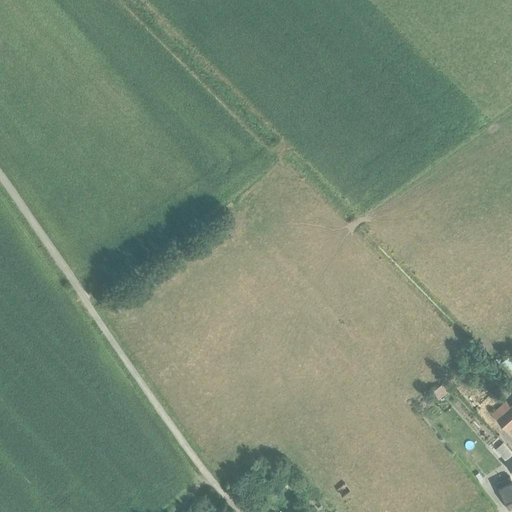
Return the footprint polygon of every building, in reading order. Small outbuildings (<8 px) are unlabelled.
[(511,349),(499,361),(511,374),(511,349)] [(431,389),(438,398),(450,389),(442,379),(431,389)] [(511,399),(495,415),(506,428),(511,422),(511,399)] [(503,460),(511,470),(511,449),(503,439),(495,446),(506,458),(503,460)] [(336,486),(341,493),(350,487),(344,480),(336,486)] [(511,487),(501,493),(508,506),(511,504),(511,487)]
